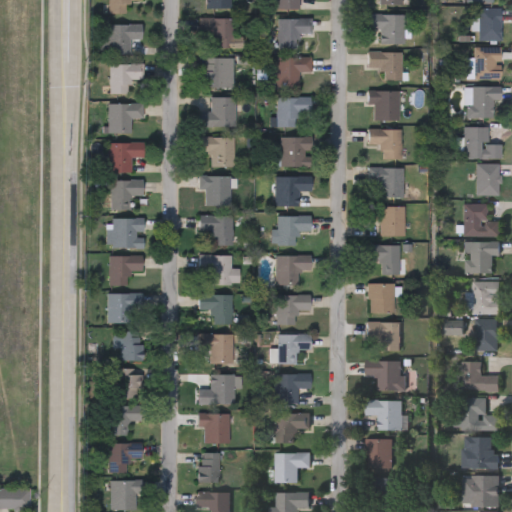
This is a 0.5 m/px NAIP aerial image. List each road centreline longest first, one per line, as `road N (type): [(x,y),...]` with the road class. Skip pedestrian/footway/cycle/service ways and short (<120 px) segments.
road 1 (residential): [(336,511),(346,0)]
road 2 (tertiary): [(63,511),(66,0)]
road 3 (residential): [(170,0),(170,511)]
